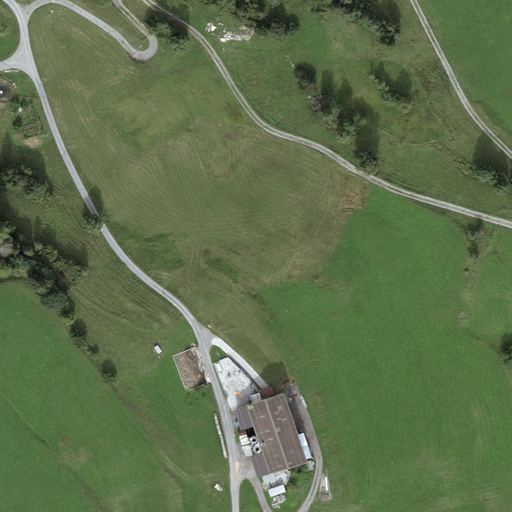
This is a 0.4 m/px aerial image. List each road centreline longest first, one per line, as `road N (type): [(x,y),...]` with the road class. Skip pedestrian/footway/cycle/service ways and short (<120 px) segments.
road 1 (track): [(8,0),(79,181),(127,262),(188,316),(205,350),(231,447),(235,511)]
road 2 (track): [(511,225),(373,180),(263,124),(204,42),(146,0)]
road 3 (track): [(412,0),(479,124),(511,154)]
road 4 (track): [(117,0),(153,39),(153,50),(141,57),(55,0)]
